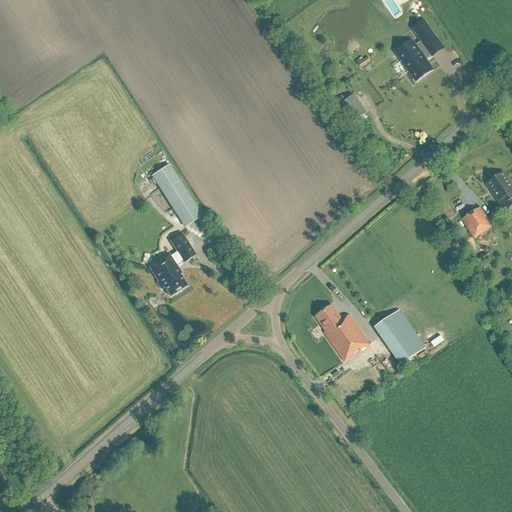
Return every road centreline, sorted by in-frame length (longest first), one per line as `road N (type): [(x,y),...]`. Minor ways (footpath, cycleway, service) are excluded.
road 1 (tertiary): [(274,294),(511,84)]
road 2 (tertiary): [(24,511),(222,339)]
road 3 (tertiary): [(405,511),(279,346)]
